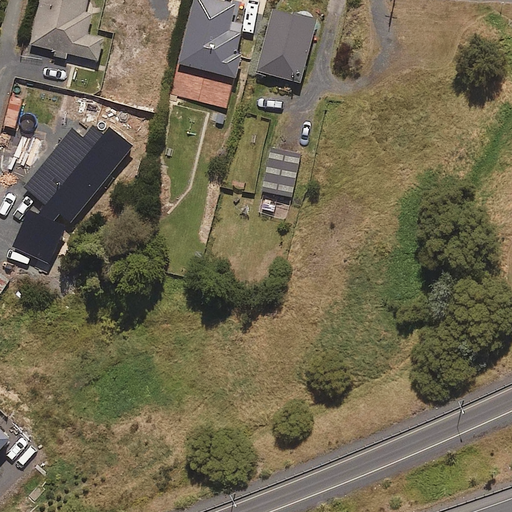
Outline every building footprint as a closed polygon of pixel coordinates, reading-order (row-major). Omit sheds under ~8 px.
[(87,14),(90,0),(42,0),(32,47),(100,63),(105,41),(89,37),(94,16),(87,14)] [(234,24),(238,8),(207,0),(196,0),(180,65),(238,80),(244,57),(238,56),(246,27),(234,24)] [(303,85),(319,23),(274,12),(258,73),(303,85)] [(28,209),(12,246),(50,264),(67,225),(54,221),(59,215),(70,223),(134,148),(109,127),(105,134),(93,125),(85,136),(74,128),(24,187),(45,204),(38,214),(28,209)] [(293,200),(301,155),(272,150),(264,194),(293,200)] [(0,461),(20,439),(0,421),(0,461)]
